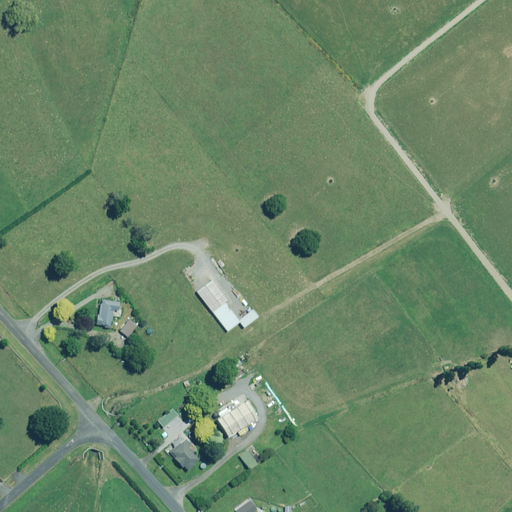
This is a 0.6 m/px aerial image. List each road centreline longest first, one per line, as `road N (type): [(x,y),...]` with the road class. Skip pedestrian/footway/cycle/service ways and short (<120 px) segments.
road 1 (unclassified): [(97,422),(0,313)]
road 2 (unclassified): [(97,422),(0,508)]
road 3 (unclassified): [(178,511),(97,422)]
